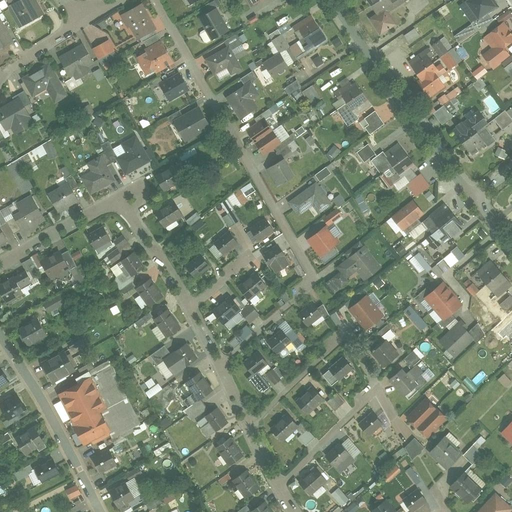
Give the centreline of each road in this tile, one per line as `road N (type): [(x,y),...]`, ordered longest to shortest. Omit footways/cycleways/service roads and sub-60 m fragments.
road 1 (residential): [(219,366),(315,280),(155,0)]
road 2 (residential): [(0,264),(104,205),(121,204),(190,307)]
road 3 (residential): [(473,199),(333,0)]
road 4 (residential): [(98,511),(0,336)]
road 5 (residential): [(279,488),(376,389)]
